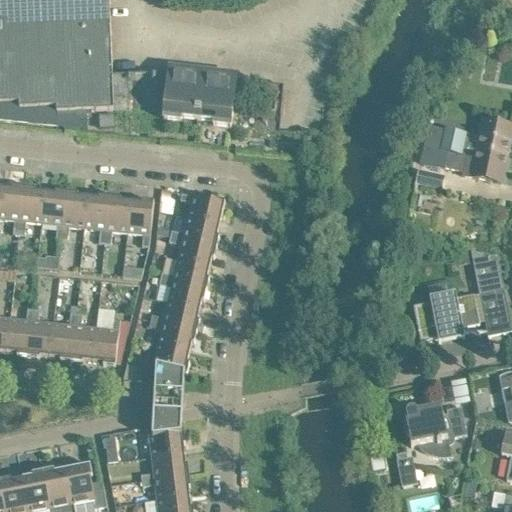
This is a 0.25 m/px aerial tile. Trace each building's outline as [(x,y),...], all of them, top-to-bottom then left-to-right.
[(109,0),(28,0),(0,1),(0,106),(1,106),(19,105),(20,111),(38,110),(38,109),(57,109),(57,115),(76,114),(76,113),(95,112),(95,113),(114,112),(113,79),(109,0)] [(198,122),(204,74),(169,70),(168,77),(163,121),(181,123),(182,120),(198,122)] [(231,129),(236,83),(237,78),(204,74),(198,122),(214,124),(213,127),(231,129)] [(163,121),(168,77),(113,79),(114,112),(163,121)] [(99,113),(100,129),(115,128),(114,113),(99,113)] [(424,150),(449,155),(465,158),(467,151),(478,153),(494,156),(494,155),(507,157),(511,132),(511,129),(484,124),(481,140),(428,129),(424,150)] [(449,155),(424,150),(421,166),(445,171),(446,168),(449,155)] [(464,171),(463,178),(501,186),(507,157),(494,155),(494,156),(478,153),(467,151),(465,158),(449,155),(446,168),(464,171)] [(418,173),(415,187),(443,193),(446,179),(418,173)] [(19,238),(24,191),(13,189),(13,192),(3,191),(0,214),(0,222),(15,224),(13,237),(19,238)] [(42,227),(46,195),(35,194),(36,192),(24,191),(19,238),(25,238),(27,226),(42,227)] [(62,242),(67,195),(56,194),(56,196),(46,195),(42,227),(58,229),(56,242),(62,242)] [(85,232),(89,200),(78,199),(79,197),(67,195),(62,242),(68,243),(69,230),(85,232)] [(192,207),(188,222),(220,229),(225,205),(213,202),(213,204),(182,197),(181,204),(192,207)] [(105,247),(110,200),(99,199),(99,201),(89,200),(85,232),(101,234),(99,247),(105,247)] [(128,237),(131,205),(121,204),(122,201),(110,200),(105,247),(111,248),(112,235),(128,237)] [(149,250),(154,205),(142,203),(142,206),(131,205),(128,237),(144,238),(142,250),(149,250)] [(217,239),(220,229),(188,222),(185,237),(173,234),(173,232),(159,229),(158,238),(171,240),(217,251),(220,240),(217,239)] [(214,262),(217,251),(171,240),(169,246),(182,249),(178,264),(210,271),(212,261),(214,262)] [(207,281),(210,271),(178,264),(175,279),(162,276),(161,282),(207,293),(210,282),(207,281)] [(485,327),(473,268),(451,272),(456,295),(430,300),(431,306),(414,310),(421,343),(425,346),(431,343),(438,341),(439,346),(465,341),(464,335),(469,335),(468,330),(485,327)] [(144,273),(124,271),(123,280),(142,283),(144,273)] [(204,304),(207,293),(161,282),(160,288),(172,291),(168,306),(200,313),(202,303),(204,304)] [(481,298),(489,340),(511,335),(511,333),(504,294),(481,298)] [(198,323),(200,313),(168,306),(165,321),(152,318),(151,324),(197,335),(200,324),(198,323)] [(29,360),(34,313),(28,312),(27,325),(11,323),(7,355),(18,356),(17,359),(29,360)] [(50,360),(54,328),(38,326),(40,313),(34,313),(29,360),(40,361),(40,359),(50,360)] [(72,365),(77,317),(71,317),(69,329),(54,328),(50,360),(61,361),(60,363),(72,365)] [(93,365),(97,332),(81,331),(83,318),(77,317),(72,365),(83,366),(83,363),(93,365)] [(0,354),(7,355),(11,323),(0,321),(0,354)] [(131,325),(121,324),(114,323),(113,334),(97,332),(93,365),(104,366),(103,368),(116,369),(117,358),(123,359),(131,325)] [(195,346),(197,335),(151,324),(150,330),(162,333),(159,348),(190,355),(192,345),(195,346)] [(188,366),(190,355),(159,348),(153,370),(157,370),(185,378),(187,378),(190,366),(188,366)] [(183,405),(184,389),(185,378),(157,370),(155,403),(153,428),(153,438),(182,435),(183,405)] [(511,374),(511,375),(507,376),(503,377),(499,380),(502,393),(511,390),(511,395),(511,404),(505,406),(508,425),(511,425),(511,374)] [(447,417),(443,418),(441,406),(417,411),(415,410),(413,409),(410,410),(408,411),(407,413),(404,414),(411,450),(418,448),(423,454),(429,458),(436,460),(443,461),(451,461),(452,461),(448,442),(468,438),(462,410),(447,413),(447,417)] [(383,438),(376,409),(366,412),(373,441),(383,438)] [(184,435),(182,435),(153,438),(150,439),(152,461),(184,457),(183,447),(185,447),(184,435)] [(511,437),(505,437),(501,458),(511,460),(507,484),(511,484),(511,437)] [(186,468),(184,457),(152,461),(154,477),(141,478),(142,484),(189,479),(188,467),(186,468)] [(91,467),(65,472),(72,508),(75,507),(75,511),(96,511),(107,510),(102,485),(92,487),(91,480),(93,479),(91,467)] [(72,511),(72,508),(65,472),(55,474),(54,472),(43,474),(51,511),(50,511),(72,511)] [(49,511),(51,511),(43,474),(32,476),(32,479),(22,481),(28,511),(49,511)] [(191,490),(189,479),(142,484),(143,490),(156,489),(157,504),(190,500),(188,490),(191,490)] [(28,511),(22,481),(12,482),(12,480),(1,482),(6,511),(28,511)] [(466,488),(465,501),(475,502),(477,489),(466,488)] [(511,511),(511,498),(509,498),(504,497),(501,511),(511,511)] [(191,510),(190,500),(157,504),(145,506),(145,511),(193,511),(193,510),(191,510)]
